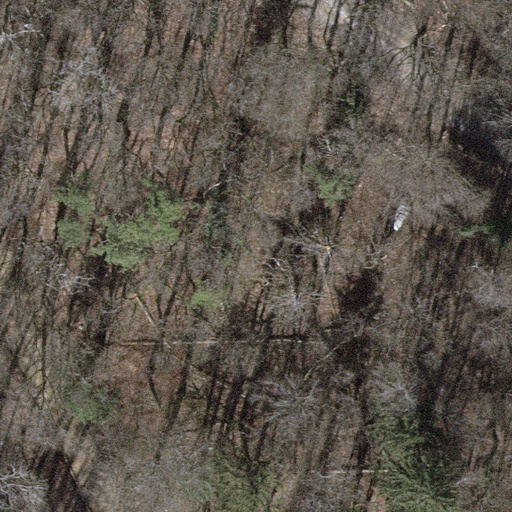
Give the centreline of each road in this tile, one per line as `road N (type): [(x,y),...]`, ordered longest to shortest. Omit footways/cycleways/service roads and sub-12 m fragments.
road 1 (track): [(105,511),(0,274)]
road 2 (track): [(511,147),(325,0)]
